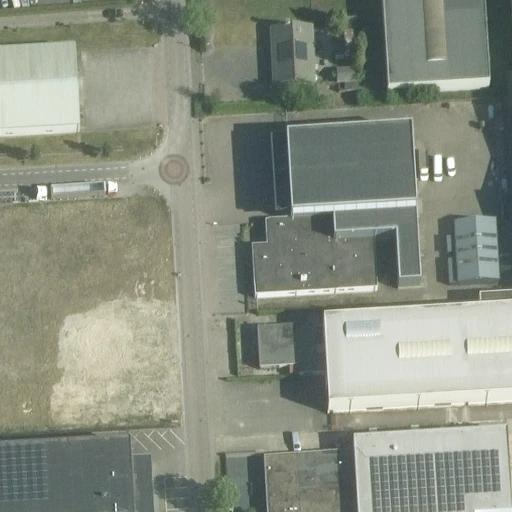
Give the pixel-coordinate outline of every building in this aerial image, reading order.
[(380,0),(387,97),(486,91),(487,91),(481,0),(380,0)] [(322,27),(322,65),(337,65),(337,56),(349,56),(348,26),(322,27)] [(274,89),(294,88),(314,87),(311,31),(271,33),(274,89)] [(75,52),(0,56),(0,137),(79,133),(75,52)] [(359,86),(358,71),(336,72),(337,87),(359,86)] [(398,291),(420,289),(411,136),(285,143),(290,223),(268,224),(268,225),(266,225),(267,249),(273,249),(273,256),(253,257),(254,299),(274,298),(377,292),(373,243),(394,241),(398,291)] [(497,225),(456,227),(460,287),(500,285),(497,225)] [(511,299),(479,301),(480,317),(326,326),(328,359),(329,377),(329,390),(511,379),(511,299)] [(329,377),(328,359),(320,359),(318,328),(261,331),(263,371),(302,369),(302,378),(329,377)] [(353,456),(319,458),(264,461),(266,511),(510,511),(507,436),(353,447),(353,456)] [(129,447),(0,454),(0,511),(152,511),(150,466),(130,467),(129,447)]
